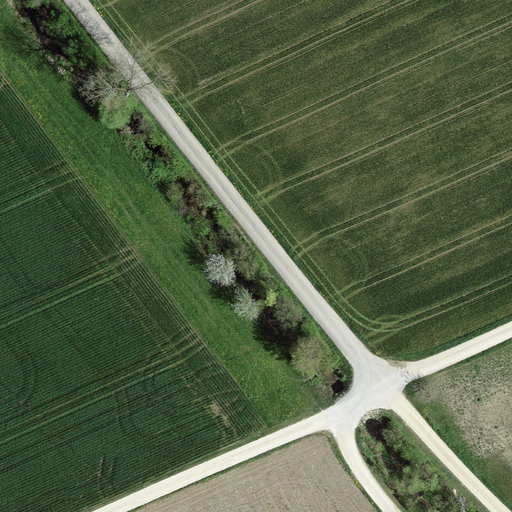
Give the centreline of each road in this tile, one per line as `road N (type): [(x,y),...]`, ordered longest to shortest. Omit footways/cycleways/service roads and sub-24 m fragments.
road 1 (unclassified): [(76,0),(380,383)]
road 2 (track): [(117,511),(338,413)]
road 3 (track): [(380,383),(500,511)]
road 4 (track): [(380,383),(511,326)]
